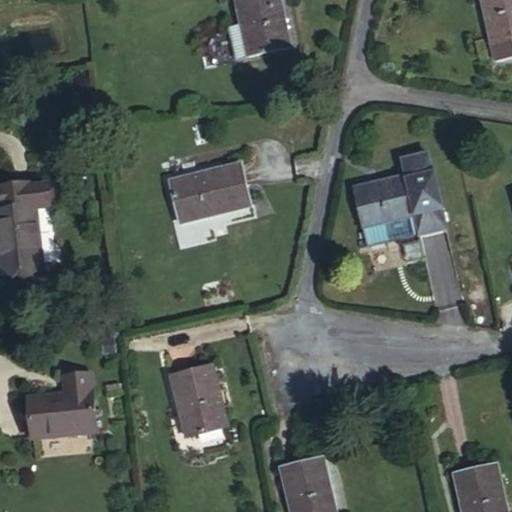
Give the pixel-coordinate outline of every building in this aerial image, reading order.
[(237,0),(242,21),(250,54),(289,46),(278,0),(237,0)] [(511,0),(486,0),(497,45),(511,41),(511,0)] [(235,57),(250,54),(242,21),(228,23),(235,57)] [(408,175),(357,187),(369,245),(421,233),(449,226),(444,207),(446,206),(438,169),(436,170),(431,151),(403,157),(408,175)] [(171,184),(181,222),(252,202),(242,164),(171,184)] [(2,190),(5,212),(40,208),(40,210),(56,208),(53,186),(38,188),(37,184),(2,190)] [(40,208),(5,212),(0,213),(8,271),(48,266),(40,210),(40,208)] [(173,374),(187,437),(225,427),(211,365),(173,374)] [(65,377),(68,394),(94,392),(92,373),(65,377)] [(94,392),(68,394),(26,399),(30,438),(97,431),(94,392)] [(282,466),(293,511),(335,511),(321,457),(282,466)] [(456,471),(465,511),(506,511),(495,462),(456,471)]
